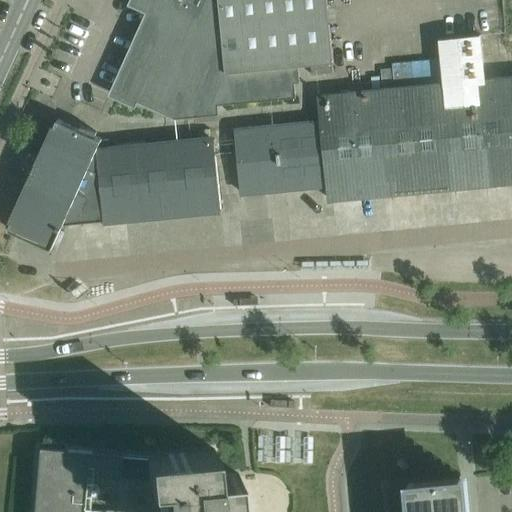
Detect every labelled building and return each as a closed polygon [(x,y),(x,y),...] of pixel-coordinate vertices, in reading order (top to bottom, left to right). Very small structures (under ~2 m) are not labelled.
[(332,72),(331,60),(333,60),(326,0),(137,0),(155,8),(117,91),(174,117),(218,113),(217,104),(294,96),(293,80),(299,80),(297,64),(310,62),(312,74),(332,72)] [(511,182),(511,76),(484,79),(479,34),(439,38),(444,83),(393,88),(391,68),(381,69),(382,89),(318,95),(320,120),(234,128),(241,194),(327,186),(328,200),(511,182)] [(8,228),(13,230),(52,248),(62,226),(220,211),(213,137),(109,147),(108,138),(101,139),(100,138),(95,135),(97,132),(81,125),(79,129),(57,119),(8,228)] [(214,450),(146,456),(38,447),(32,511),(233,511),(235,497),(238,497),(240,497),(238,474),(217,476),(214,450)] [(462,511),(459,477),(414,481),(417,511),(462,511)]
